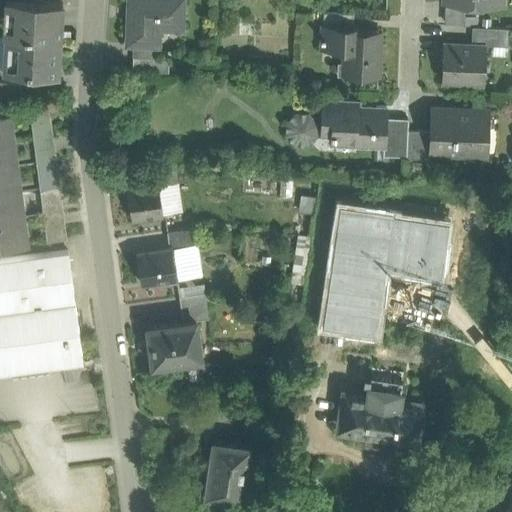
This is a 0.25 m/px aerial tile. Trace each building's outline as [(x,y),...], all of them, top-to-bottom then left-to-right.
[(29,0),(6,0),(4,34),(6,35),(60,38),(62,2),(29,0)] [(182,0),(128,0),(126,44),(132,44),(158,45),(159,22),(182,23),(182,0)] [(465,2),(445,1),(444,22),(464,23),(465,2)] [(353,12),(323,11),(323,25),(353,26),(353,12)] [(376,32),(356,31),(356,26),(353,26),(323,25),(322,35),(320,35),(320,39),(322,39),(322,46),(344,47),(343,63),(348,63),(348,73),(365,74),(365,70),(378,70),(379,46),(375,45),(376,32)] [(508,27),(472,25),(471,43),(485,44),(508,45),(508,27)] [(60,38),(6,35),(3,71),(58,74),(60,38)] [(471,43),(443,42),(442,80),(478,82),(478,63),(484,63),(485,44),(471,43)] [(158,45),(132,44),(132,56),(158,57),(158,55),(158,45)] [(158,57),(132,56),(132,70),(168,71),(169,56),(158,55),(158,57)] [(20,82),(0,80),(0,99),(22,96),(20,82)] [(359,101),(322,99),(321,124),(316,123),(316,122),(308,113),(296,113),(287,121),(287,133),(295,142),(307,142),(316,134),(316,133),(321,133),(321,134),(332,134),(332,140),(336,140),(336,134),(354,134),(354,136),(356,136),(356,144),(383,145),(385,145),(385,125),(386,105),(376,105),(376,106),(359,106),(359,101)] [(49,107),(29,109),(33,136),(53,133),(49,107)] [(488,110),(431,107),(430,130),(429,152),(431,152),(486,154),(488,110)] [(10,112),(0,113),(0,140),(13,138),(10,112)] [(407,126),(385,125),(385,145),(383,145),(383,154),(406,155),(407,129),(407,126)] [(430,130),(407,129),(406,155),(406,157),(431,158),(431,152),(429,152),(430,130)] [(53,133),(33,136),(36,161),(56,159),(53,133)] [(13,138),(0,140),(0,166),(16,164),(13,138)] [(56,159),(36,161),(40,187),(59,185),(56,159)] [(16,164),(0,166),(0,192),(20,190),(16,164)] [(176,167),(149,166),(151,181),(158,180),(158,185),(177,182),(176,167)] [(151,181),(127,184),(132,219),(163,215),(158,185),(158,180),(151,181)] [(59,185),(40,187),(43,213),(63,210),(59,185)] [(20,190),(0,192),(0,218),(23,216),(20,190)] [(316,197),(302,195),(300,210),(314,212),(316,197)] [(63,210),(43,213),(47,239),(66,237),(63,210)] [(23,216),(0,218),(0,245),(27,242),(23,216)] [(306,271),(312,234),(300,232),(295,269),(306,271)] [(168,236),(150,238),(152,249),(170,246),(168,236)] [(152,249),(136,251),(141,283),(177,278),(173,246),(170,246),(152,249)] [(68,249),(0,258),(0,371),(83,360),(68,249)] [(205,292),(179,296),(182,321),(195,320),(208,318),(205,292)] [(182,321),(147,326),(152,364),(200,358),(195,320),(182,321)] [(403,370),(371,365),(368,385),(367,390),(356,388),(355,394),(344,392),(339,429),(370,434),(369,439),(385,442),(385,436),(416,441),(422,404),(400,400),(401,390),(403,370)] [(281,421),(261,418),(259,428),(279,432),(281,421)] [(279,435),(259,432),(258,442),(278,445),(279,435)] [(249,446),(213,441),(205,494),(241,499),(249,446)]
